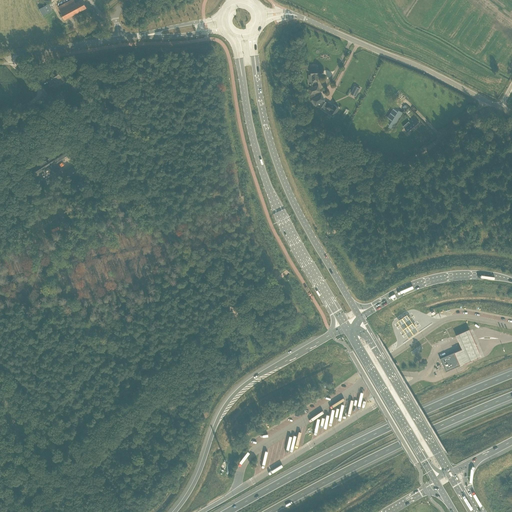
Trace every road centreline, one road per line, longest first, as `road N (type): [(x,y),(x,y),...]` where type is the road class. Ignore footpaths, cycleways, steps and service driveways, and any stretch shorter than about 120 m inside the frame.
road 1 (track): [(8,511),(438,140)]
road 2 (motorway): [(511,375),(341,449),(227,511)]
road 3 (secondary): [(241,72),(269,193),(343,323)]
road 4 (motorway): [(271,511),(511,396)]
road 5 (secondary): [(358,313),(280,174),(256,71)]
road 6 (motorway): [(343,323),(226,402),(173,511)]
road 7 (unclassified): [(484,101),(297,15)]
road 8 (primary): [(452,470),(358,313)]
road 9 (primary): [(343,323),(435,478)]
road 10 (motorway): [(511,279),(443,275),(358,313)]
road 11 (unknown): [(409,165),(511,248)]
